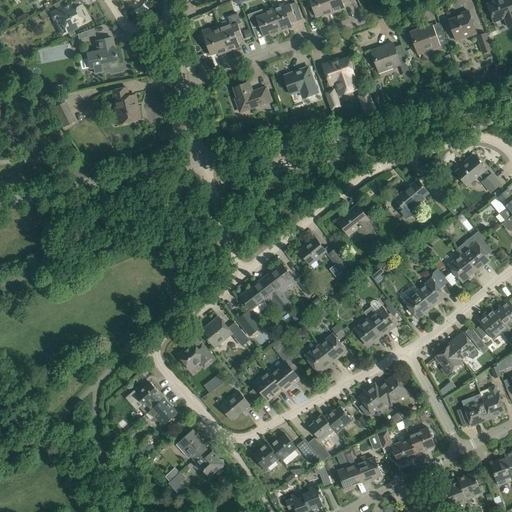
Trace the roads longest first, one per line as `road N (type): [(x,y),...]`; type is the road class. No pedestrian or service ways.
road 1 (residential): [(408,349),(253,435),(231,437),(158,355),(167,335),(239,276)]
road 2 (residential): [(239,276),(357,180),(404,155),(480,137),(511,154)]
road 3 (unclassified): [(203,162),(511,97)]
road 4 (unclassified): [(183,83),(381,12)]
road 5 (unclassified): [(0,203),(203,162)]
road 6 (residential): [(345,511),(460,450)]
road 7 (residential): [(511,270),(408,349)]
